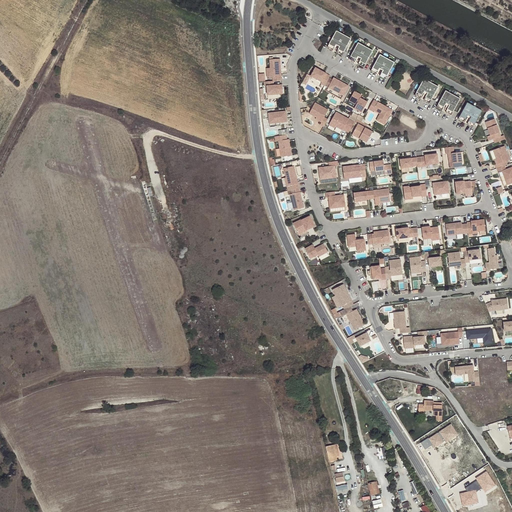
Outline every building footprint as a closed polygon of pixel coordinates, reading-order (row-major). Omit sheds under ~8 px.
[(343,52),(351,39),(336,30),(328,44),(334,47),(337,43),(340,45),(338,49),(343,52)] [(373,50),(358,42),(350,56),(356,59),(358,55),(362,57),(359,61),(365,64),(373,50)] [(387,76),(394,62),(379,54),(372,68),(378,71),(380,67),(383,69),(381,73),(387,76)] [(274,81),(281,80),(281,74),(281,71),(279,71),(279,68),(281,68),(280,58),(269,59),(270,68),(271,77),(273,77),(273,81),(274,81)] [(329,77),(330,75),(325,73),(322,71),(322,73),(320,72),(321,70),(315,67),(311,76),(321,82),(321,83),(324,85),(325,85),(329,77)] [(306,84),(311,76),(306,73),(302,82),(306,84)] [(343,95),(348,86),(342,82),(341,83),(338,82),(339,81),(336,79),(333,77),(332,79),(329,77),(325,85),(343,95)] [(431,100),(438,86),(423,78),(416,92),(422,95),(424,91),(427,93),(425,97),(431,100)] [(282,84),(274,85),(274,81),(273,81),(264,81),(264,86),(267,86),(267,95),(277,94),(277,90),(282,89),(282,87),(282,84)] [(452,112),(460,98),(445,90),(438,104),(443,107),(446,103),(449,104),(447,109),(452,112)] [(361,112),(367,102),(360,97),(361,96),(358,95),(359,93),(354,91),(349,100),(356,104),(354,107),(354,108),(361,112)] [(386,106),(374,99),(369,109),(373,111),(373,110),(375,107),(382,110),(380,113),(376,120),(384,124),(392,110),(387,107),(387,108),(385,107),(386,106)] [(324,126),(327,119),(324,117),(328,109),(315,102),(309,113),(316,117),(322,120),(321,122),(320,124),(324,126)] [(474,124),(482,110),(467,102),(459,116),(465,119),(467,115),(471,116),(468,121),(474,124)] [(287,121),(286,111),(268,113),(269,123),(280,122),(287,121)] [(348,132),(354,122),(336,111),(329,123),(335,126),(342,130),(342,129),(348,132)] [(493,138),(495,142),(505,139),(504,135),(500,136),(494,118),(485,122),(490,135),(492,134),(493,138)] [(358,123),(353,132),(360,136),(359,138),(367,142),(372,131),(358,123)] [(287,139),(286,134),(279,135),(274,136),(275,141),(278,141),(281,157),(291,155),(290,149),(289,150),(288,147),(290,147),(289,140),(288,139),(287,139)] [(504,145),(493,149),(496,158),(498,163),(496,164),(495,164),(496,168),(497,168),(504,165),(507,164),(506,160),(509,159),(504,145)] [(454,152),(453,146),(445,147),(446,154),(448,153),(449,161),(452,161),(453,163),(462,162),(461,155),(459,155),(459,152),(454,152)] [(425,156),(416,157),(417,165),(417,166),(426,165),(426,164),(438,163),(437,153),(430,154),(430,155),(428,155),(428,154),(425,155),(425,156)] [(417,165),(416,157),(400,159),(401,168),(412,166),(417,165)] [(335,165),(338,165),(338,160),(329,162),(329,166),(319,167),(319,172),(320,172),(320,174),(319,174),(320,179),(336,177),(335,165)] [(387,173),(392,173),(391,164),(384,165),(383,161),(381,161),(381,160),(369,162),(370,171),(375,170),(375,171),(384,170),(387,170),(387,173)] [(366,176),(364,164),(359,164),(360,166),(353,167),(353,165),(342,166),(344,179),(349,178),(361,177),(366,176)] [(291,189),(299,187),(298,182),(294,165),(284,168),(286,177),(288,185),(286,186),(287,190),(291,189)] [(504,165),(497,168),(498,172),(502,171),(507,184),(511,182),(511,166),(506,169),(504,165)] [(447,181),(433,183),(434,194),(449,193),(447,181)] [(464,181),(455,182),(457,193),(465,193),(465,194),(472,193),(471,181),(469,181),(466,181),(466,183),(464,183),(464,181)] [(427,196),(425,184),(420,184),(420,185),(409,187),(409,186),(403,186),(405,199),(411,198),(410,196),(413,196),(421,195),(421,196),(422,196),(427,196)] [(300,192),(299,187),(291,189),(292,193),(290,194),(294,209),(303,207),(302,202),(301,202),(300,199),(302,199),(300,192)] [(390,201),(389,188),(373,190),(374,198),(375,205),(379,204),(379,202),(390,201)] [(374,198),(373,190),(353,193),(354,202),(367,200),(366,199),(366,195),(370,195),(370,199),(374,198)] [(334,191),(325,192),(326,197),(328,196),(330,196),(331,199),(329,199),(330,208),(345,206),(344,194),(335,195),(334,191)] [(314,226),(309,216),(301,219),(293,223),(297,232),(305,228),(306,230),(314,226)] [(471,222),(467,222),(467,223),(468,232),(468,234),(472,233),(472,231),(477,231),(485,230),(484,219),(480,219),(480,221),(477,221),(477,220),(473,220),(470,221),(471,222)] [(468,232),(467,223),(461,224),(461,222),(445,224),(447,235),(468,232)] [(423,226),(421,227),(423,239),(431,238),(431,240),(436,239),(435,238),(439,237),(438,226),(432,227),(432,228),(430,229),(430,227),(430,226),(423,226)] [(408,227),(396,229),(397,238),(410,237),(409,235),(413,235),(413,236),(418,236),(417,227),(411,228),(409,228),(408,227)] [(374,233),(367,234),(369,244),(373,243),(372,239),(376,238),(376,243),(382,242),(390,241),(388,230),(376,231),(377,233),(374,233)] [(358,251),(367,250),(365,238),(357,239),(357,238),(356,238),(355,234),(348,235),(350,247),(358,246),(358,250),(358,251)] [(322,246),(322,244),(315,248),(313,244),(305,248),(310,258),(318,254),(319,256),(328,251),(324,245),(322,246)] [(494,247),(488,248),(489,261),(485,262),(486,270),(491,270),(490,268),(499,267),(497,254),(495,254),(494,247)] [(480,248),(464,250),(465,258),(465,262),(470,261),(469,259),(481,257),(480,248)] [(465,262),(465,258),(461,259),(460,251),(448,252),(449,266),(455,265),(461,264),(461,267),(466,266),(465,262)] [(411,273),(426,271),(425,260),(421,261),(420,256),(409,257),(411,266),(412,266),(412,269),(411,269),(411,273)] [(441,256),(431,258),(431,261),(429,261),(430,266),(442,265),(441,256)] [(386,270),(386,279),(391,278),(391,276),(391,274),(393,274),(393,276),(403,275),(401,259),(390,260),(390,270),(386,270)] [(385,267),(371,268),(372,280),(386,279),(386,270),(385,267)] [(352,301),(343,284),(342,285),(346,293),(345,294),(346,296),(347,295),(350,302),(352,301)] [(346,293),(342,285),(332,290),(335,296),(341,306),(343,305),(345,309),(350,306),(353,305),(352,301),(350,302),(347,295),(346,296),(345,294),(346,293)] [(505,309),(509,309),(507,299),(491,301),(492,302),(486,304),(489,312),(493,311),(505,309)] [(340,312),(339,312),(342,317),(346,315),(350,322),(354,330),(364,325),(361,318),(360,318),(358,316),(360,315),(356,309),(353,311),(350,306),(345,309),(340,312)] [(411,332),(410,327),(406,327),(405,311),(394,312),(394,322),(396,321),(396,323),(395,324),(395,329),(400,328),(400,333),(407,333),(411,332)] [(428,335),(427,331),(418,332),(419,336),(414,337),(414,336),(404,337),(405,348),(415,347),(415,345),(425,344),(424,336),(428,335)] [(492,331),(467,333),(468,340),(485,339),(485,345),(493,344),(492,331)] [(459,332),(440,334),(441,346),(460,345),(459,332)] [(360,346),(371,340),(368,335),(368,336),(366,333),(356,338),(360,346)] [(474,372),(474,366),(471,367),(471,366),(455,367),(456,375),(464,374),(468,374),(469,381),(475,381),(475,382),(480,381),(479,372),(474,372)] [(434,405),(434,402),(434,401),(425,400),(424,405),(419,404),(418,412),(424,412),(424,410),(435,411),(434,415),(436,416),(436,421),(442,421),(443,402),(437,402),(436,405),(434,405)] [(428,438),(421,443),(425,449),(433,444),(434,446),(444,439),(446,442),(458,434),(451,424),(429,439),(428,438)] [(335,457),(338,456),(335,445),(328,446),(331,461),(336,460),(335,457)] [(336,473),(336,482),(344,481),(344,472),(336,473)] [(469,492),(461,494),(463,505),(478,502),(475,490),(482,486),(485,492),(495,485),(486,472),(477,479),(478,480),(467,487),(469,492)] [(378,488),(371,489),(374,502),(381,500),(378,488)]
